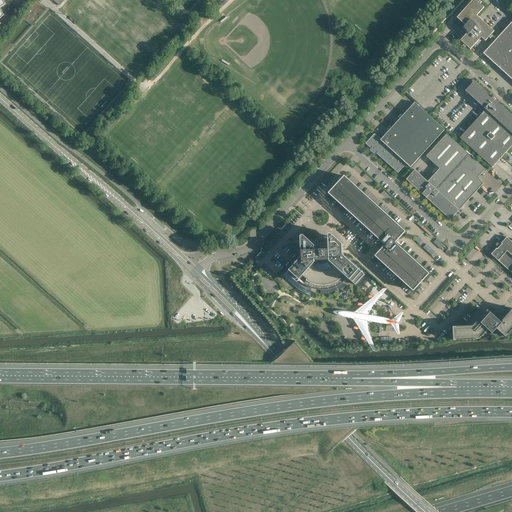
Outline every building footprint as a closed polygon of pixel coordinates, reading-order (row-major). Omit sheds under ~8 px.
[(467,46),(470,50),(471,50),(482,38),(485,41),(489,37),(491,39),(493,37),(491,35),(494,31),(477,16),(484,8),(480,4),(482,3),(480,1),(479,3),(475,0),(473,0),(457,18),(465,25),(463,28),(466,33),(460,40),(465,45),(463,46),(465,48),(467,46)] [(504,29),(511,22),(507,18),(500,25),(504,29)] [(511,22),(484,54),(511,79),(511,22)] [(492,97),(474,80),(473,80),(465,89),(467,90),(466,91),(486,110),(460,138),(492,167),(511,145),(511,114),(500,104),(499,105),(494,100),(495,99),(496,98),(496,97),(495,96),(494,96),(493,96),(492,97)] [(366,143),(371,148),(398,173),(407,164),(411,167),(445,130),(415,103),(381,140),(374,134),(366,143)] [(478,179),(486,170),(447,134),(427,157),(440,169),(428,183),(415,170),(406,180),(451,221),(484,184),(478,179)] [(345,176),(329,193),(385,245),(375,256),(414,291),(429,274),(395,243),(406,232),(345,176)] [(286,272),(283,276),(295,287),(299,290),(303,293),(307,295),(310,296),(311,292),(316,294),(320,294),(324,294),(328,294),(331,293),(334,293),(338,291),(341,290),(344,288),(346,287),(348,285),(350,283),(352,281),(356,285),(365,275),(344,255),(343,244),(334,236),(334,235),(333,234),(332,234),(331,234),(330,235),(329,235),(329,236),(329,246),(328,245),(327,244),(326,244),(325,243),(324,243),(323,243),(322,243),(320,243),(320,244),(318,244),(316,245),(316,246),(306,237),(305,236),(304,235),(303,235),(302,236),(301,236),(301,237),(302,257),(287,273),(286,272)] [(437,238),(434,242),(441,248),(444,245),(437,238)] [(511,242),(506,238),(500,245),(499,243),(497,243),(496,244),(496,246),(497,246),(496,248),(497,249),(491,255),(511,274),(511,272),(511,242)] [(453,327),(454,340),(479,339),(489,328),(490,329),(491,330),(493,330),(494,330),(495,329),(496,328),(506,337),(511,329),(511,309),(510,312),(506,317),(504,315),(504,314),(504,313),(502,313),(501,311),(499,313),(499,314),(498,314),(497,314),(498,314),(498,315),(496,317),(495,316),(492,314),(488,310),(473,326),(456,327),(453,327)] [(421,330),(426,334),(432,328),(427,323),(421,330)] [(282,506),(283,511),(296,511),(320,504),(317,495),(282,506)]
